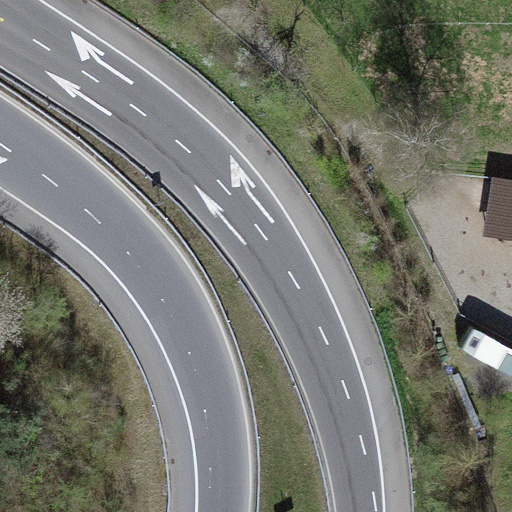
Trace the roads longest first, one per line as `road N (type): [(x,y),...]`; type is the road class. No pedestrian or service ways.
road 1 (motorway): [(356,511),(323,374),(294,306),(252,243),(200,182),(113,111),(27,58)]
road 2 (motorway): [(0,120),(102,197),(176,290),(219,405),(223,511)]
